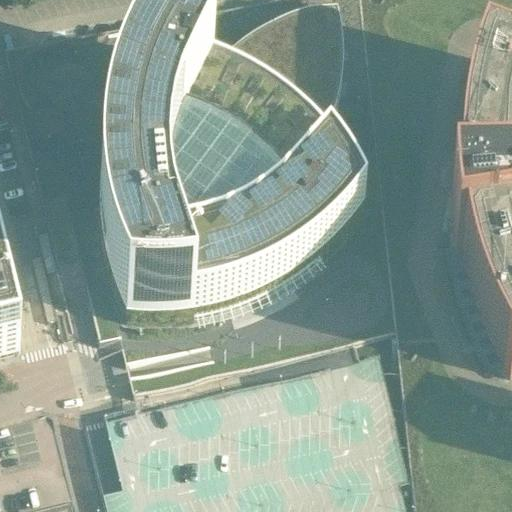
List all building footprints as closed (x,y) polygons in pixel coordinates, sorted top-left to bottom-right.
[(96,203),(122,333),(244,309),(323,262),(365,213),(363,207),(330,151),(256,239),(244,241),(209,262),(185,267),(188,282),(202,294),(179,288),(163,207),(191,109),(214,81),(237,87),(249,97),(260,100),(262,113),(290,121),(325,151),(347,73),(336,19),(294,27),(210,76),(137,56),(96,203)] [(511,74),(483,63),(477,79),(472,96),(467,113),(464,129),(461,147),(459,164),(458,181),(457,198),(451,198),(451,212),(452,226),(453,240),(455,254),(462,253),(465,270),(469,287),(474,303),(480,320),(486,336),(493,352),(501,367),(509,382),(511,380),(511,74)] [(85,291),(68,200),(46,204),(62,295),(85,291)] [(0,360),(19,356),(0,278),(0,360)] [(406,511),(402,491),(411,488),(380,361),(361,366),(356,346),(133,401),(139,425),(108,432),(123,492),(124,497),(124,499),(119,501),(108,503),(104,504),(106,511),(406,511)]
